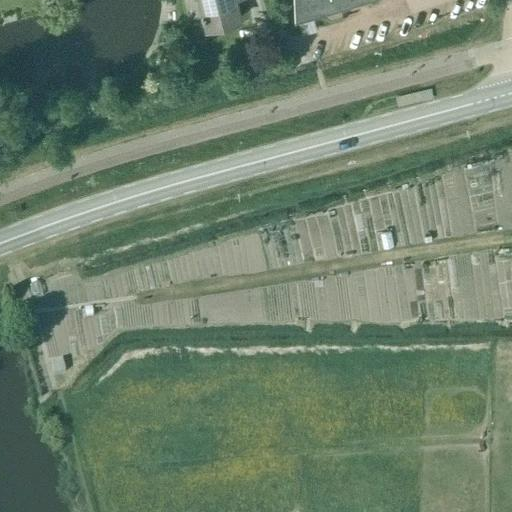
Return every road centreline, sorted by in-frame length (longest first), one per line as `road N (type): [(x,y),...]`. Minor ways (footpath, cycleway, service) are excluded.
road 1 (secondary): [(0,243),(173,184),(511,94)]
road 2 (track): [(511,233),(144,295)]
